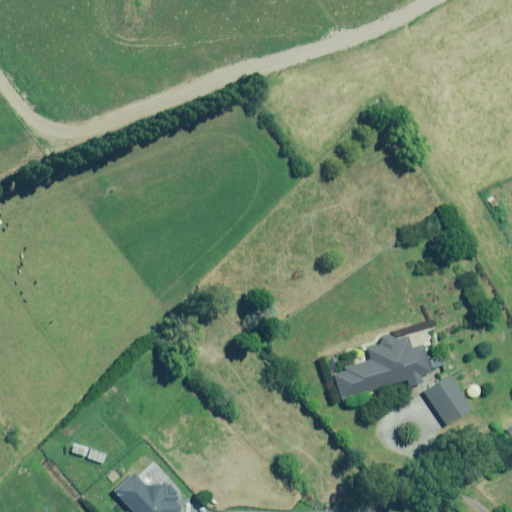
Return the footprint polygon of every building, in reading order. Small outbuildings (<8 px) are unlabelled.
[(333,374),(340,397),(406,378),(408,385),(422,381),(420,374),(431,371),(423,343),(410,347),(407,335),(397,338),(389,334),(383,336),(379,343),(366,347),(369,359),(344,366),(345,370),(333,374)] [(447,375),(423,391),(446,425),(470,409),(447,375)] [(86,449),(72,444),(69,452),(83,457),(86,449)] [(105,455),(89,449),(86,458),(102,464),(105,455)] [(127,472),(121,465),(108,476),(113,482),(127,472)] [(133,472),(114,490),(133,511),(179,511),(180,505),(175,500),(178,497),(175,494),(177,492),(168,482),(166,484),(162,480),(157,485),(143,484),(133,472)]
